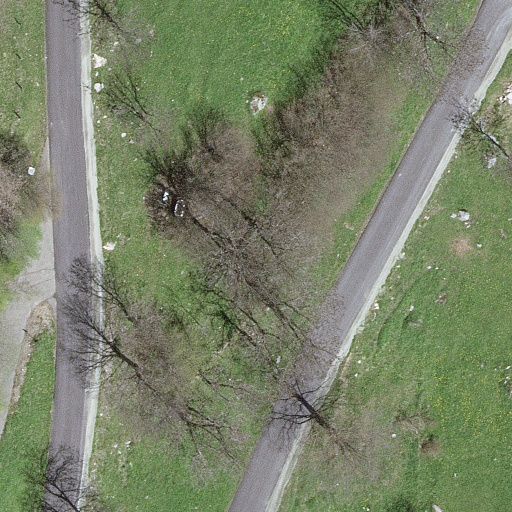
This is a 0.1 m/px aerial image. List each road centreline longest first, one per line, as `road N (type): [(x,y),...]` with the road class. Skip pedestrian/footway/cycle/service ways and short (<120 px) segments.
road 1 (unclassified): [(508,0),(359,273),(249,511)]
road 2 (unclassified): [(60,511),(75,351),(64,0)]
